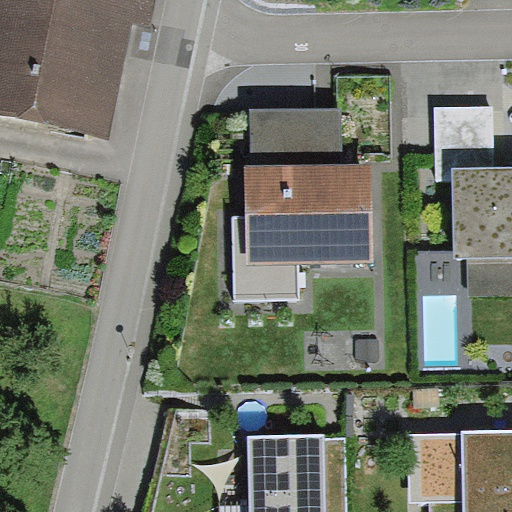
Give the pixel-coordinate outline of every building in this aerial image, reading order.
[(0,0),(0,135),(97,153),(118,36),(147,41),(154,0),(0,0)] [(495,123),(431,124),(434,282),(511,280),(511,186),(497,187),(495,123)] [(335,130),(250,131),(251,188),(230,188),(232,313),(295,312),(294,279),(366,278),(365,175),(336,176),(335,130)] [(511,511),(511,431),(463,432),(464,511),(511,511)] [(325,511),(324,434),(248,436),(250,511),(325,511)]
